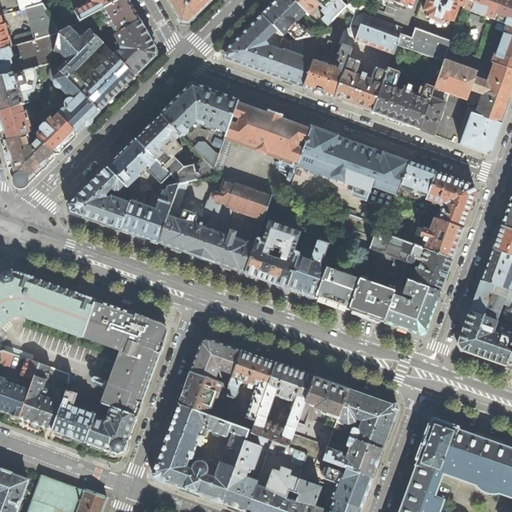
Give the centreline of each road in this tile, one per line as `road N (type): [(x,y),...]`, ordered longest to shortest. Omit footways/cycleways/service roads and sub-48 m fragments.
road 1 (residential): [(183,59),(499,179)]
road 2 (residential): [(183,59),(9,229)]
road 3 (primary): [(426,376),(198,296)]
road 4 (residential): [(426,376),(499,179)]
road 5 (residential): [(129,487),(198,296)]
road 6 (primary): [(198,296),(9,229)]
road 7 (residential): [(426,376),(377,511)]
road 8 (residential): [(0,440),(129,487)]
